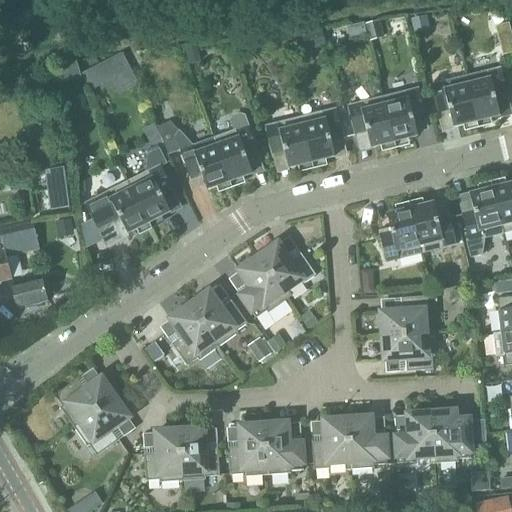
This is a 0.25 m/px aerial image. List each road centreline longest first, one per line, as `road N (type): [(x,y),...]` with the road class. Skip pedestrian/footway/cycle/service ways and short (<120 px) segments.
road 1 (residential): [(107,317),(166,402),(342,393)]
road 2 (residential): [(107,317),(254,217),(331,195)]
road 3 (residential): [(342,393),(331,195)]
road 4 (residential): [(331,195),(511,145)]
road 5 (residential): [(0,393),(107,317)]
road 6 (residential): [(342,393),(472,384)]
